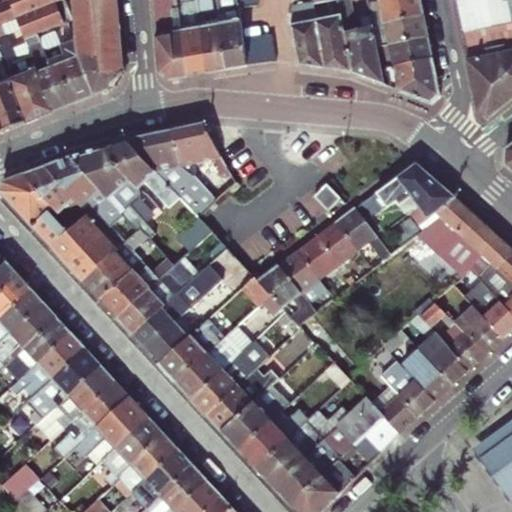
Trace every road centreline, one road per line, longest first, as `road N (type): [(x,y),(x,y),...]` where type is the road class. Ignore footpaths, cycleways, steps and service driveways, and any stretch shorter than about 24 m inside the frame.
road 1 (residential): [(0,219),(271,511)]
road 2 (tertiary): [(149,111),(218,103),(368,115),(400,123),(441,152)]
road 3 (residential): [(441,152),(460,96),(442,0)]
road 4 (tertiary): [(0,158),(149,111)]
road 5 (residential): [(511,366),(416,452)]
